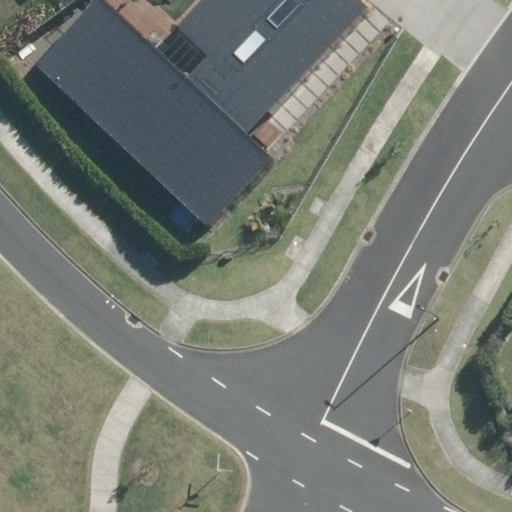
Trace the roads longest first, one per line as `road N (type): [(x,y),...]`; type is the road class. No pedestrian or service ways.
road 1 (residential): [(511,81),(369,303),(297,454)]
road 2 (tertiary): [(0,235),(56,305),(146,374),(297,454)]
road 3 (tertiary): [(297,454),(460,511)]
